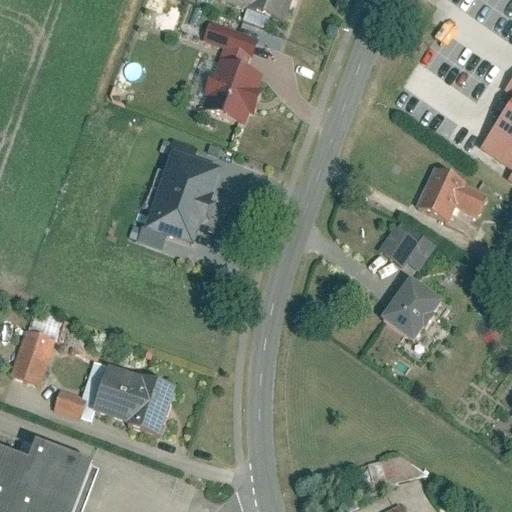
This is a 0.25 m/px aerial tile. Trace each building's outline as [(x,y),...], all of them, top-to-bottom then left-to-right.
[(231,0),(229,7),(284,28),(294,0),(231,0)] [(202,115),(237,128),(265,48),(208,28),(201,47),(224,55),(202,115)] [(511,192),(511,111),(480,160),(510,179),(507,189),(511,192)] [(194,253),(218,181),(174,167),(150,238),(194,253)] [(473,221),(486,201),(440,171),(414,210),(434,223),(441,228),(454,208),(473,221)] [(414,249),(395,236),(378,260),(397,273),(414,249)] [(403,291),(373,330),(407,356),(437,317),(403,291)] [(53,344),(61,328),(38,315),(29,331),(53,344)] [(24,335),(9,381),(32,389),(47,343),(24,335)] [(103,368),(84,416),(156,444),(174,396),(103,368)] [(79,511),(103,457),(42,431),(34,450),(0,435),(0,511),(79,511)]
